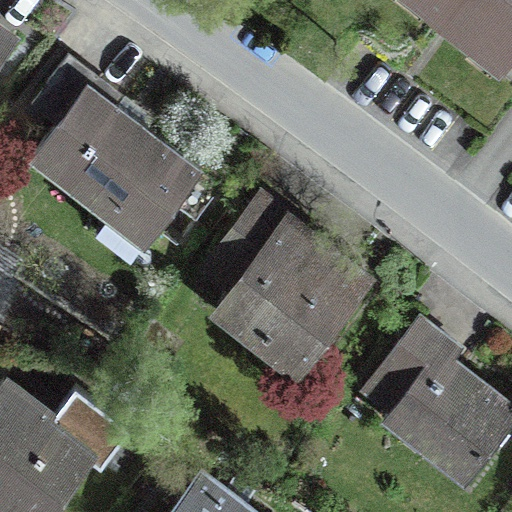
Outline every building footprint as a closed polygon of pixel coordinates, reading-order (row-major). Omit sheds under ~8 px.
[(511,0),(429,0),(501,55),(511,40),(511,0)] [(0,54),(14,37),(0,25),(0,54)] [(97,75),(69,53),(32,100),(58,120),(41,142),(151,228),(199,166),(91,82),(97,75)] [(368,274),(260,191),(221,242),(249,263),(221,299),(300,361),(368,274)] [(466,473),(511,414),(511,402),(441,347),(450,336),(421,313),(364,386),(394,409),(399,402),(441,435),(432,447),(466,473)] [(53,413),(4,376),(0,380),(0,511),(1,511),(45,511),(91,453),(101,460),(130,422),(77,382),(53,413)] [(252,511),(200,472),(169,511),(252,511)]
